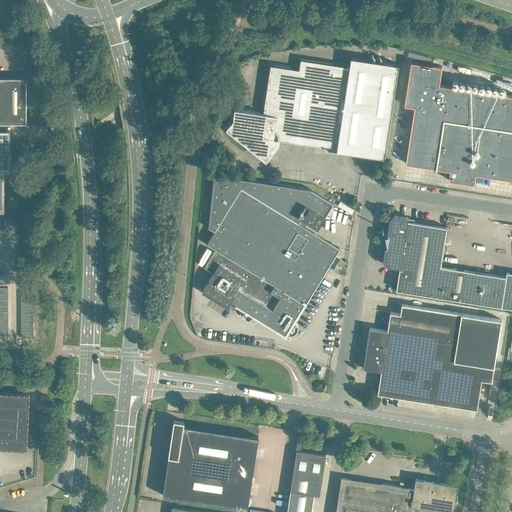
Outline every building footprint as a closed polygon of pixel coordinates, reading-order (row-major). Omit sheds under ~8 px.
[(351,56),(349,66),(301,58),(299,69),(270,64),(263,113),(234,109),(233,120),(226,129),(266,161),(274,151),(271,149),(277,141),(278,139),(336,148),(336,150),(382,157),(397,64),(351,56)] [(511,95),(439,84),(442,66),(411,61),(404,104),(414,106),(406,162),(450,169),(449,179),(474,183),(476,173),(511,179),(511,95)] [(26,122),(26,77),(6,77),(6,122),(26,122)] [(0,129),(0,210),(4,211),(4,170),(10,170),(10,130),(0,129)] [(305,304),(340,247),(305,226),(308,221),(317,227),(325,215),(325,216),(334,203),(311,189),(214,174),(208,226),(214,230),(206,243),(216,248),(204,267),(213,272),(202,291),(228,306),(229,304),(233,306),(237,306),(238,304),(285,333),(286,334),(287,334),(288,335),(290,335),(291,335),(293,334),(294,334),(295,333),(296,332),(297,331),(298,330),(298,328),(298,327),(298,326),(298,325),(297,324),(297,323),(296,322),(295,321),(294,320),(293,320),(304,303),(305,304)] [(511,272),(506,271),(505,276),(441,266),(447,226),(408,220),(408,218),(409,216),(394,214),(390,217),(387,235),(385,235),(386,242),(383,261),(387,265),(400,267),(396,289),(511,307),(511,272)] [(338,272),(345,262),(340,259),(333,269),(338,272)] [(492,380),(501,319),(402,303),(400,313),(390,311),(388,330),(370,327),(363,367),(381,370),(378,393),(477,408),(481,378),(492,380)] [(0,447),(26,449),(29,394),(0,392),(0,447)] [(173,423),(162,495),(247,508),(258,436),(173,423)] [(320,495),(326,454),(297,450),(290,490),(287,511),(311,511),(314,494),(320,495)] [(453,511),(457,484),(415,478),(414,488),(341,477),(335,511),(409,511),(411,505),(453,511)]
